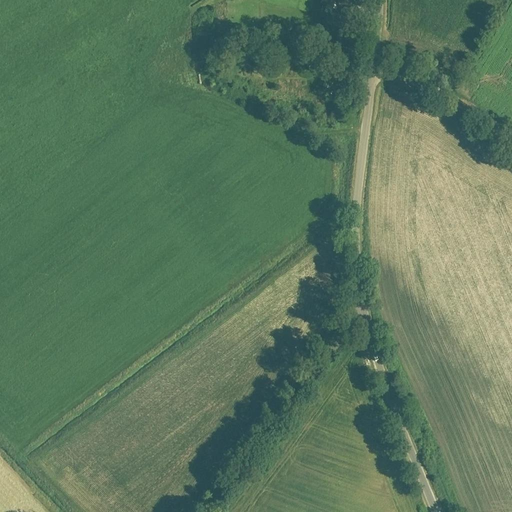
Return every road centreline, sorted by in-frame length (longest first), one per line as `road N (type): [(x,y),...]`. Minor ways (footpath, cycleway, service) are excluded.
road 1 (unclassified): [(373,64),(353,229),(361,306),(435,511)]
road 2 (residential): [(511,134),(373,64)]
